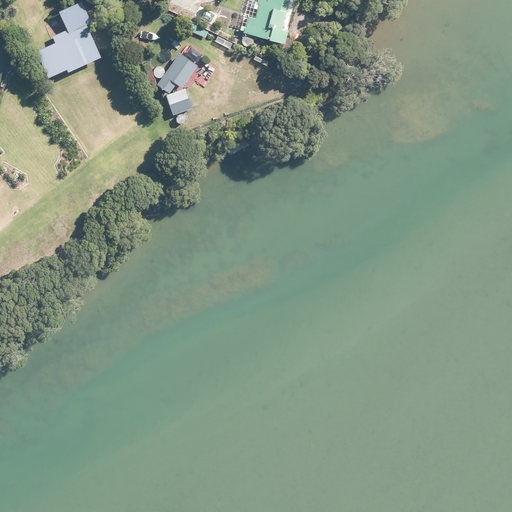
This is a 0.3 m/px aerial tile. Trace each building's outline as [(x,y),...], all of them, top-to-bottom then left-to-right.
[(105,56),(90,24),(95,21),(85,0),(59,12),(68,30),(53,37),(55,41),(39,49),(52,77),(69,69),(71,72),(105,56)] [(290,45),(298,0),(250,0),(243,36),(290,45)] [(206,29),(215,33),(222,17),(201,7),(197,17),(208,22),(206,29)] [(185,86),(201,63),(181,50),(159,83),(172,92),(179,82),(185,86)] [(194,108),(186,88),(168,95),(176,115),(194,108)]
